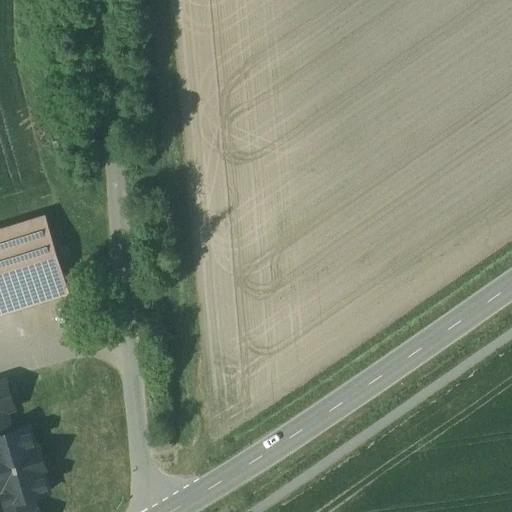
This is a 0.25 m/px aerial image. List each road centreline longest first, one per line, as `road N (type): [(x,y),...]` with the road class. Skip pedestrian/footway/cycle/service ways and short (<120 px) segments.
road 1 (unclassified): [(99,0),(138,443),(164,511)]
road 2 (tertiary): [(511,286),(168,511)]
